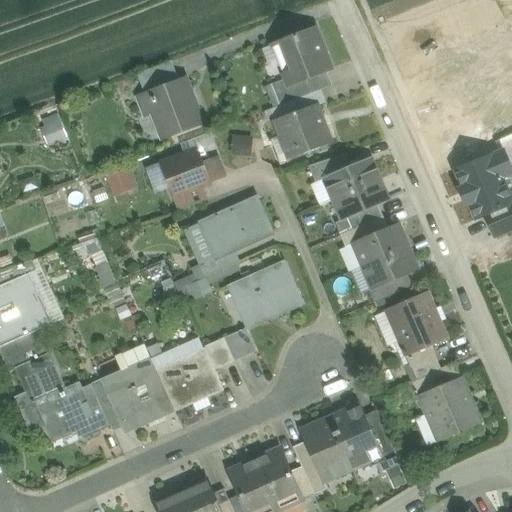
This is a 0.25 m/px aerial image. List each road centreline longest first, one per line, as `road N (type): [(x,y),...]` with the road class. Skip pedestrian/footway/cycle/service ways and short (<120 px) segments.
road 1 (residential): [(47,511),(272,407),(316,371),(337,331),(269,175)]
road 2 (residential): [(511,398),(353,0)]
